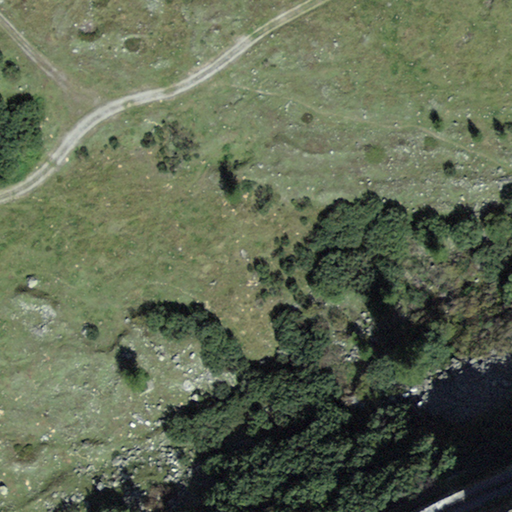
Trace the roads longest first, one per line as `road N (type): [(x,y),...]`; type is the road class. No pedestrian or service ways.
road 1 (track): [(0,193),(43,169),(95,115),(191,79)]
road 2 (track): [(191,79),(277,19),(321,0)]
road 3 (track): [(0,16),(95,115)]
